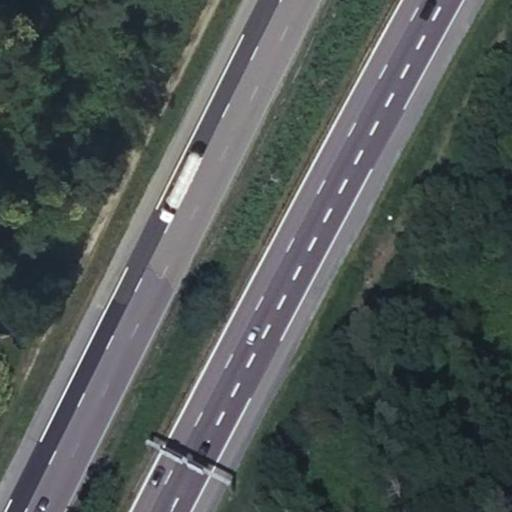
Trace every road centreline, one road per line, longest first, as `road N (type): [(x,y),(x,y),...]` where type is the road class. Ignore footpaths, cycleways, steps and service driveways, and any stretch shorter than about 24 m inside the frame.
road 1 (trunk): [(161,511),(435,0)]
road 2 (trunk): [(283,0),(28,511)]
road 3 (track): [(0,418),(207,0)]
